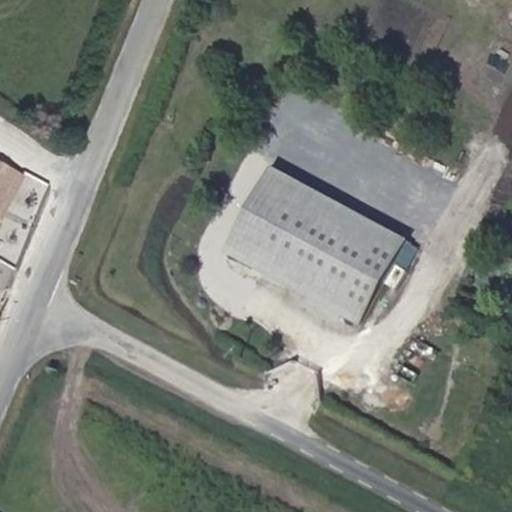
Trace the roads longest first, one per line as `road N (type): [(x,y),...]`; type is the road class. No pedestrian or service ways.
road 1 (unclassified): [(436,511),(53,306)]
road 2 (tertiary): [(53,306),(172,0)]
road 3 (tertiary): [(0,414),(53,306)]
